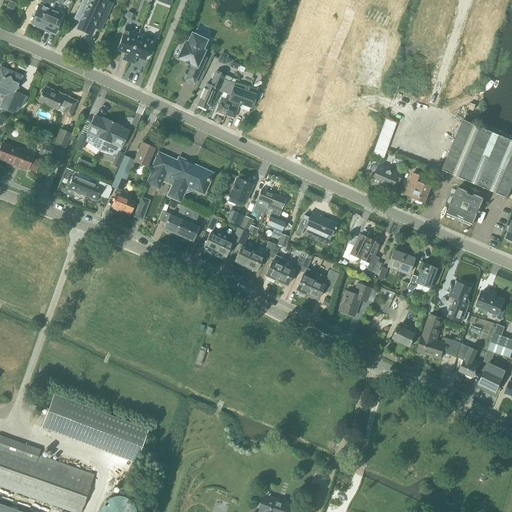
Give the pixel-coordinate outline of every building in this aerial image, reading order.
[(49,16),(52,10),(47,8),(50,0),(52,0),(57,2),(57,0),(42,0),(40,5),(39,5),(31,23),(44,29),(49,16)] [(100,29),(111,3),(105,1),(105,0),(83,0),(75,18),(82,20),(80,24),(92,29),(94,26),(100,29)] [(49,16),(44,29),(55,34),(63,15),(52,10),(49,16)] [(135,42),(138,34),(130,31),(131,28),(126,26),(117,48),(125,51),(122,60),(128,62),(135,42)] [(181,51),(181,52),(178,58),(185,61),(186,61),(190,62),(190,63),(190,64),(193,65),(187,79),(195,83),(206,58),(202,56),(205,51),(202,49),(207,40),(193,33),(188,43),(186,42),(185,43),(184,43),(183,43),(182,43),(181,44),(180,45),(179,47),(179,48),(179,49),(179,50),(180,51),(181,51)] [(135,42),(128,62),(134,64),(137,56),(145,59),(154,36),(148,34),(146,38),(138,34),(135,42)] [(219,59),(225,61),(224,64),(230,66),(233,60),(227,58),(229,54),(222,51),(219,59)] [(24,105),(27,97),(15,91),(21,78),(8,73),(8,72),(0,68),(0,92),(6,95),(0,108),(14,114),(24,105)] [(224,80),(225,76),(216,72),(211,85),(207,84),(198,105),(208,110),(217,88),(219,90),(224,80)] [(234,83),(231,82),(230,82),(224,80),(219,90),(219,91),(230,95),(234,83)] [(70,116),(76,102),(44,88),(38,101),(56,110),(59,104),(66,107),(63,113),(70,116)] [(256,95),(255,95),(235,88),(230,101),(229,100),(227,106),(228,107),(225,115),(234,118),(239,104),(251,109),(256,95)] [(229,100),(230,98),(227,96),(226,99),(222,98),(217,112),(225,115),(228,107),(227,106),(229,100)] [(81,136),(75,148),(81,151),(85,142),(88,144),(99,151),(112,123),(106,120),(105,121),(95,117),(85,138),(81,136)] [(381,135),(390,139),(396,122),(386,119),(381,135)] [(112,123),(99,151),(99,152),(100,152),(113,155),(116,157),(112,165),(118,168),(124,155),(119,153),(128,132),(118,127),(119,126),(112,123)] [(66,147),(71,134),(60,129),(54,142),(66,147)] [(377,146),(386,149),(390,139),(381,135),(377,146)] [(60,162),(64,151),(44,143),(40,154),(60,162)] [(35,173),(39,162),(31,158),(32,157),(15,151),(15,149),(2,144),(0,149),(0,159),(27,170),(27,169),(35,173)] [(146,167),(154,149),(142,144),(134,161),(124,157),(116,175),(126,180),(132,167),(137,169),(139,164),(146,167)] [(373,157),(382,161),(386,149),(377,146),(373,157)] [(180,200),(182,194),(182,193),(182,192),(182,191),(181,191),(184,185),(188,184),(194,186),(193,187),(193,188),(194,189),(194,190),(200,192),(200,193),(203,194),(209,182),(210,180),(212,174),(192,165),(191,168),(183,165),(184,161),(178,158),(177,162),(158,153),(152,167),(153,168),(146,183),(158,188),(159,186),(160,184),(159,183),(158,182),(159,180),(172,186),(167,196),(179,201),(180,200)] [(397,184),(401,174),(392,171),(391,168),(387,167),(385,168),(379,165),(378,167),(377,166),(374,173),(375,174),(372,182),(373,183),(374,185),(377,186),(379,185),(390,190),(394,182),(397,184)] [(77,172),(75,177),(73,176),(68,189),(95,200),(101,187),(98,186),(99,182),(77,172)] [(423,202),(429,186),(419,182),(421,176),(412,173),(404,194),(410,196),(410,197),(423,202)] [(126,180),(116,175),(112,186),(114,187),(113,188),(121,191),(126,180)] [(237,178),(227,201),(242,207),(251,185),(244,182),(244,180),(239,178),(238,179),(237,178)] [(268,209),(270,204),(274,194),(261,189),(253,209),(260,212),(256,220),(260,222),(264,214),(265,214),(266,212),(267,213),(268,209)] [(129,215),(135,202),(128,199),(129,197),(118,192),(111,207),(129,215)] [(272,210),(265,225),(281,232),(285,222),(277,218),(285,199),(274,194),(270,204),(268,209),(272,210)] [(141,198),(134,217),(141,220),(149,201),(141,198)] [(158,220),(165,223),(163,229),(175,234),(186,208),(179,205),(178,210),(176,217),(162,211),(158,220)] [(186,208),(175,234),(192,242),(199,227),(189,223),(194,211),(186,208)] [(226,222),(239,227),(244,216),(231,211),(226,222)] [(332,240),(329,238),(335,224),(319,217),(320,216),(311,212),(307,220),(302,218),(295,232),(301,234),(304,227),(321,235),(318,240),(330,245),(332,240)] [(212,217),(207,228),(212,231),(217,219),(212,217)] [(240,228),(254,235),(257,229),(250,226),(252,220),(245,217),(240,228)] [(232,240),(237,243),(243,230),(237,227),(232,240)] [(210,233),(203,249),(213,253),(223,233),(217,230),(215,231),(214,234),(210,233)] [(243,230),(237,243),(243,245),(249,232),(243,230)] [(213,253),(224,259),(232,243),(227,240),(229,237),(228,235),(223,233),(213,253)] [(281,234),(277,245),(285,248),(289,237),(281,234)] [(360,259),(369,240),(360,235),(354,247),(349,244),(342,257),(351,261),(357,259),(357,258),(360,259)] [(369,240),(360,259),(369,263),(367,269),(373,272),(379,258),(374,255),(379,244),(369,240)] [(253,247),(251,252),(245,266),(256,271),(262,257),(267,259),(268,257),(274,244),(268,242),(264,252),(253,247)] [(274,244),(268,257),(273,259),(279,247),(274,244)] [(245,266),(251,252),(241,247),(234,261),(245,266)] [(398,271),(404,254),(393,250),(386,267),(398,271)] [(404,254),(398,271),(406,274),(413,258),(404,254)] [(294,268),(299,271),(305,258),(300,255),(294,268)] [(306,294),(316,273),(308,269),(311,261),(305,258),(299,271),(303,273),(295,289),(298,290),(299,293),(302,295),(305,294),(306,294)] [(283,265),(272,260),(265,275),(276,280),(283,265)] [(429,288),(437,270),(423,264),(417,278),(412,276),(409,284),(404,282),(399,292),(410,297),(415,283),(429,288)] [(283,265),(276,280),(278,281),(278,283),(282,285),(284,284),(287,285),(293,270),(283,265)] [(387,269),(382,267),(378,278),(383,280),(387,269)] [(326,278),(316,273),(306,294),(317,300),(322,288),(329,291),(337,274),(329,270),(326,278)] [(365,302),(370,288),(356,283),(353,293),(346,291),(338,311),(353,316),(359,300),(365,302)] [(460,322),(468,304),(469,303),(466,297),(470,288),(469,287),(468,285),(466,284),(464,285),(457,283),(454,290),(451,289),(448,295),(451,297),(455,298),(447,317),(460,322)] [(394,292),(378,286),(375,294),(383,297),(380,305),(388,308),(394,292)] [(482,292),(476,306),(488,311),(489,310),(499,314),(497,318),(501,320),(505,311),(500,309),(504,300),(495,297),(496,293),(489,290),(487,294),(482,292)] [(442,352),(450,354),(456,356),(460,343),(447,339),(445,344),(435,340),(443,319),(430,315),(417,351),(439,359),(442,352)] [(409,347),(415,334),(399,326),(392,338),(409,347)] [(497,327),(483,362),(490,364),(494,353),(509,358),(511,350),(511,341),(499,336),(502,330),(497,327)] [(464,360),(459,371),(473,378),(480,363),(473,360),(477,351),(461,344),(457,357),(464,360)] [(504,376),(503,376),(506,370),(493,364),(490,370),(487,368),(481,381),(497,389),(504,376)] [(148,430),(54,394),(48,411),(41,428),(135,464),(148,430)] [(0,486),(72,511),(80,511),(93,477),(38,457),(40,450),(0,435),(0,486)] [(136,511),(136,510),(136,507),(135,504),(134,501),(131,498),(129,497),(127,495),(124,494),(120,493),(117,493),(113,494),(110,496),(107,498),(105,500),(103,503),(102,507),(102,510),(101,511),(136,511)] [(288,511),(291,504),(268,497),(263,511),(288,511)] [(24,511),(0,503),(0,511),(24,511)]
